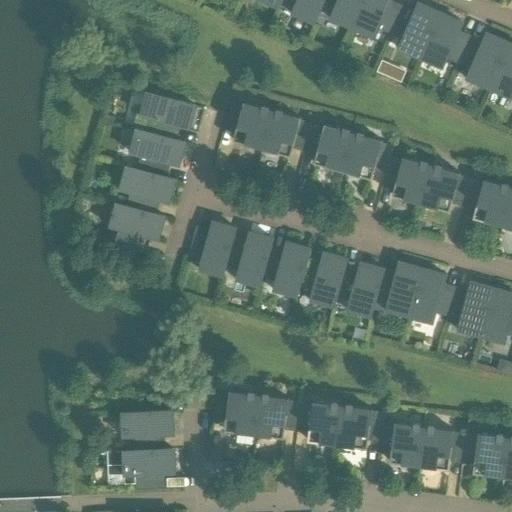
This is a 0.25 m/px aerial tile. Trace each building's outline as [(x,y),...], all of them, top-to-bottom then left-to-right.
[(292,13),(314,23),(324,0),(282,0),(279,8),(283,0),(288,0),(296,3),(292,13)] [(330,19),(352,29),(365,0),(324,0),(314,23),(315,23),(323,4),(334,9),(330,19)] [(379,29),(391,34),(401,11),(390,6),(392,0),(365,0),(352,29),(375,38),(379,29)] [(398,49),(420,59),(440,13),(418,3),(412,16),(401,11),(391,34),(402,39),(398,49)] [(447,59),(459,64),(469,41),(458,36),(463,23),(440,13),(420,59),(443,69),(447,59)] [(466,79),(488,89),(509,43),(486,33),(480,46),(469,41),(459,64),(470,69),(466,79)] [(511,44),(509,43),(488,89),(511,99),(511,96),(511,44)] [(137,129),(185,143),(185,142),(172,138),(175,126),(188,130),(195,105),(147,92),(141,116),(151,119),(148,132),(137,129)] [(234,141),(262,149),(273,110),(244,102),(244,104),(231,101),(225,124),(238,127),(234,141)] [(294,143),(307,146),(313,123),(301,120),(301,118),(273,110),(262,149),(291,157),(294,143)] [(315,163),(343,171),(354,133),(325,125),(325,126),(313,123),(307,146),(319,149),(315,163)] [(127,166),(126,166),(174,180),(175,179),(161,175),(165,163),(178,166),(185,143),(137,129),(130,153),(141,156),(137,168),(127,166)] [(384,179),(385,179),(394,146),(382,142),(382,140),(354,133),(343,171),(372,179),(375,165),(387,168),(384,179)] [(393,196),(421,204),(432,165),(404,157),(403,159),(392,156),(394,146),(385,179),(397,182),(393,196)] [(454,198),(466,201),(472,178),(460,175),(461,173),(432,165),(421,204),(450,212),(454,198)] [(116,203),(164,217),(164,216),(151,212),(155,200),(168,203),(174,180),(126,166),(120,190),(130,193),(127,205),(116,203)] [(474,218),(502,226),(511,191),(511,187),(484,180),(484,181),(472,178),(466,201),(478,204),(474,218)] [(511,191),(502,226),(511,229),(511,191)] [(164,217),(116,203),(110,227),(120,230),(116,243),(141,250),(145,237),(157,240),(164,217)] [(199,270),(223,276),(236,229),(212,222),(209,235),(195,231),(189,256),(202,259),(199,270)] [(236,280),(260,287),(273,239),(249,232),(246,245),(233,242),(237,229),(236,229),(223,276),(226,266),(239,270),(236,280)] [(273,290),(297,297),(310,249),(286,242),(283,256),(270,252),(274,239),(273,239),(260,287),(261,287),(263,276),(276,280),(273,290)] [(310,301),(334,307),(347,259),(323,253),(320,266),(307,263),(311,249),(310,249),(297,297),(300,287),(313,290),(310,301)] [(347,311),(371,317),(384,270),(360,263),(357,276),(344,273),(348,260),(347,259),(334,307),(337,297),(350,300),(347,311)] [(386,310),(410,317),(423,269),(399,263),(395,276),(384,273),(385,270),(384,270),(371,317),(377,297),(389,300),(386,310)] [(436,313),(448,317),(455,292),(443,289),(447,276),(423,269),(410,317),(433,323),(436,313)] [(458,330),(481,337),(495,289),(471,282),(467,296),(455,292),(448,317),(461,320),(458,330)] [(511,293),(495,289),(481,337),(505,343),(508,333),(511,334),(511,293)] [(267,315),(273,317),(274,312),(275,310),(269,308),(267,315)] [(225,431),(254,435),(259,395),(230,391),(230,393),(217,391),(214,415),(227,416),(225,431)] [(285,424),(298,426),(301,402),(289,400),(289,399),(259,395),(254,435),(284,438),(285,424)] [(308,442),(338,445),(343,405),(313,402),(313,403),(301,402),(298,426),(310,427),(308,442)] [(379,447),(380,447),(384,413),(372,411),(372,409),(343,405),(338,445),(367,449),(369,435),(380,436),(379,447)] [(123,451),(173,449),(173,448),(159,449),(159,436),(173,436),(171,410),(122,412),(123,437),(134,437),(134,450),(123,451)] [(390,463),(420,466),(425,426),(395,423),(395,424),(383,423),(385,413),(384,413),(380,447),(392,448),(390,463)] [(451,456),(463,457),(466,433),(454,432),(454,430),(425,426),(420,466),(449,470),(451,456)] [(474,473),(503,477),(508,437),(479,433),(478,435),(466,433),(463,457),(476,459),(474,473)] [(511,437),(508,437),(503,477),(511,478),(511,437)] [(173,449),(123,451),(124,476),(135,475),(136,490),(161,489),(161,475),(174,474),(173,449)]
